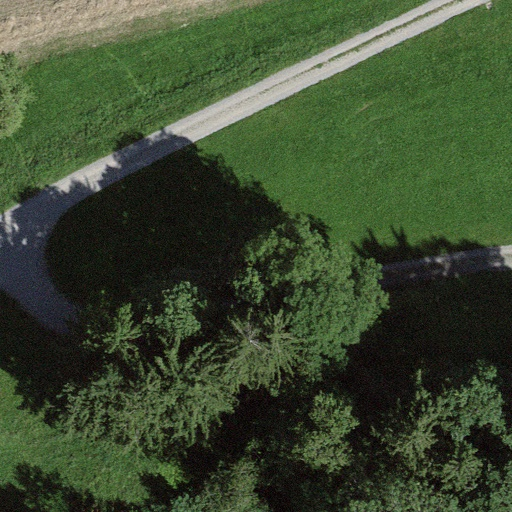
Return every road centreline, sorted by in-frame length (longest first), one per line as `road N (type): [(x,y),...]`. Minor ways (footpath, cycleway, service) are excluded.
road 1 (track): [(511,262),(93,332),(0,272)]
road 2 (track): [(0,235),(479,0)]
